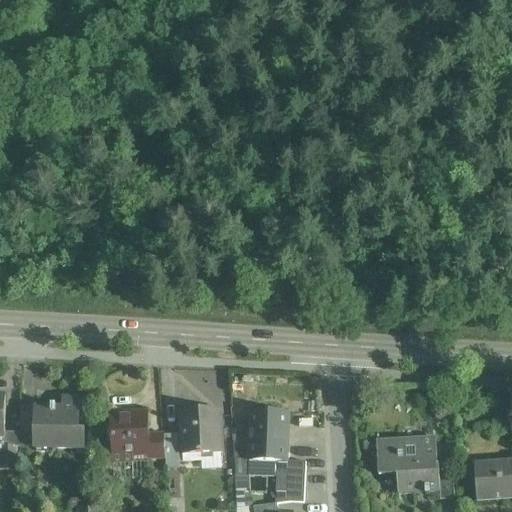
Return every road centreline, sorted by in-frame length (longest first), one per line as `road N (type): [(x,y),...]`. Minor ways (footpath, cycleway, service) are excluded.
road 1 (track): [(511,251),(208,256),(0,246)]
road 2 (tertiary): [(343,346),(0,326)]
road 3 (tertiary): [(511,354),(343,346)]
road 4 (residential): [(347,511),(343,346)]
